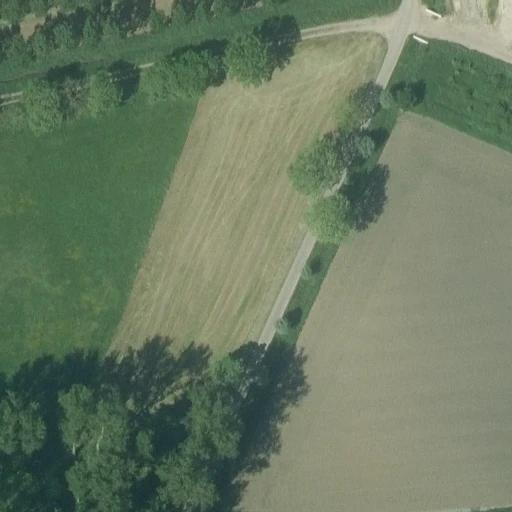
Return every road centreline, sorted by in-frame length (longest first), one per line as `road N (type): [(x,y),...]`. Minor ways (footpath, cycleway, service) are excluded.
road 1 (track): [(187,511),(403,30)]
road 2 (track): [(0,105),(367,26),(403,30)]
